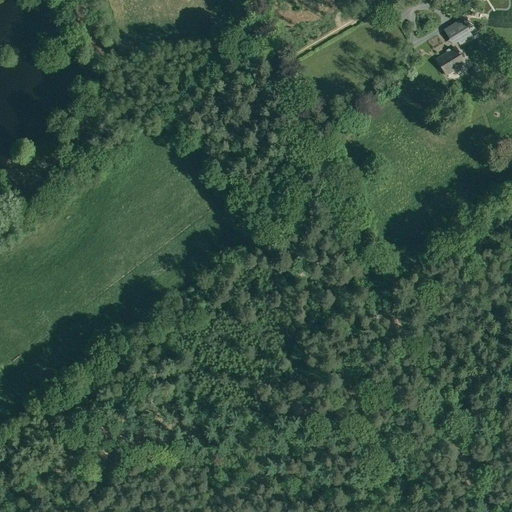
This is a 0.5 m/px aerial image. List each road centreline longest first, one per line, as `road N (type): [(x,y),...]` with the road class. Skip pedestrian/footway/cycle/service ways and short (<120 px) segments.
road 1 (track): [(237,0),(487,511)]
road 2 (track): [(511,390),(388,472),(333,476),(140,453),(39,467),(0,495)]
